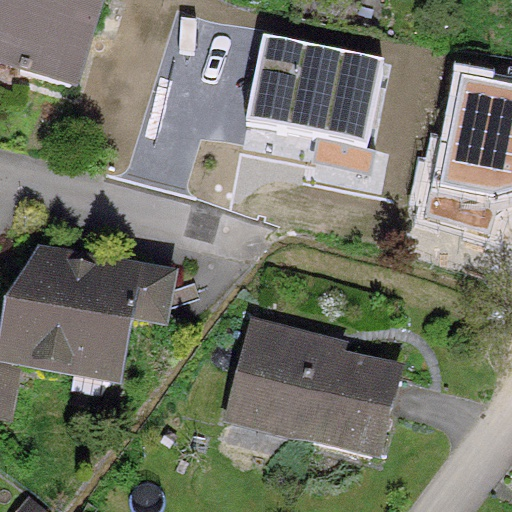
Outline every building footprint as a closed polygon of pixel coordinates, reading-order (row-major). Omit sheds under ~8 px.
[(75,54),(79,55),(95,0),(0,0),(0,65),(16,71),(14,75),(21,78),(22,76),(64,89),(75,54)] [(382,59),(265,36),(249,116),(366,140),(382,59)] [(511,81),(461,71),(440,185),(491,195),(511,190),(511,81)] [(0,420),(2,421),(12,363),(70,373),(66,394),(96,403),(111,382),(122,321),(127,322),(128,317),(141,320),(147,287),(34,266),(29,296),(17,294),(12,320),(5,319),(0,353),(0,420)] [(314,359),(317,347),(248,329),(224,423),(227,424),(229,416),(290,431),(288,440),(372,461),(393,379),(314,359)]
